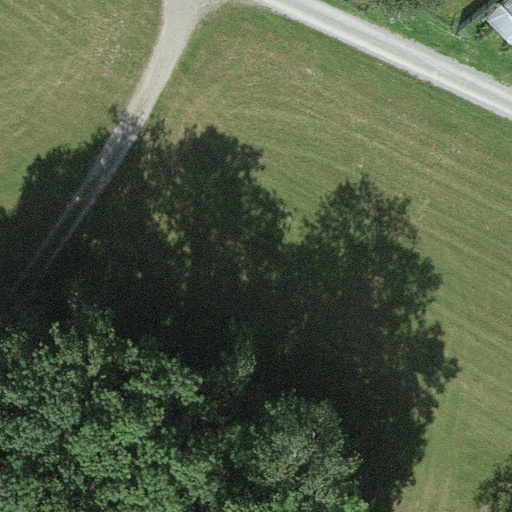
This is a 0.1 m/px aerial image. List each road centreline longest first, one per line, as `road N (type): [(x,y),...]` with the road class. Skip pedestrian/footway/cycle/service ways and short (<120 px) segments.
road 1 (track): [(0,332),(158,87),(196,0)]
road 2 (track): [(511,109),(283,0)]
